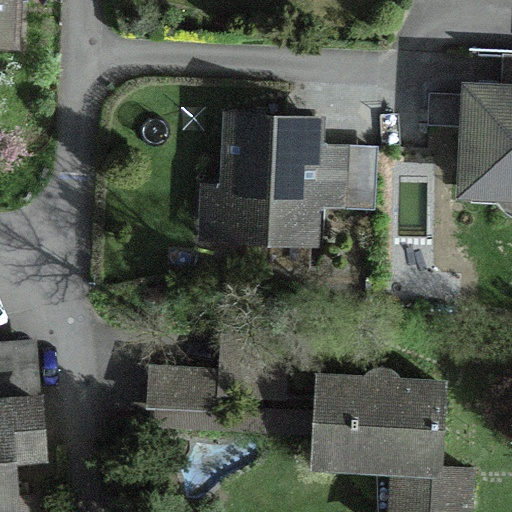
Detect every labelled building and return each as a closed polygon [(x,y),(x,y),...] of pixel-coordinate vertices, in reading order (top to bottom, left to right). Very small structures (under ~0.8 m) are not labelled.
[(0,0),(0,35),(9,36),(11,0),(0,0)] [(511,92),(472,91),(468,186),(511,188),(511,92)] [(225,224),(312,228),(317,121),(230,117),(225,224)] [(441,385),(398,383),(397,380),(396,377),(395,374),(393,372),(390,370),(387,368),(384,367),(381,367),(378,367),(375,368),(372,369),(369,370),(367,372),(365,375),(364,377),(362,380),(319,378),(315,460),(398,464),(397,467),(421,468),(420,497),(396,496),(395,511),(465,511),(467,467),(437,466),(441,385)] [(217,373),(151,369),(149,405),(215,409),(217,373)] [(1,414),(0,414),(0,511),(10,511),(7,454),(39,452),(36,397),(0,399),(1,414)]
